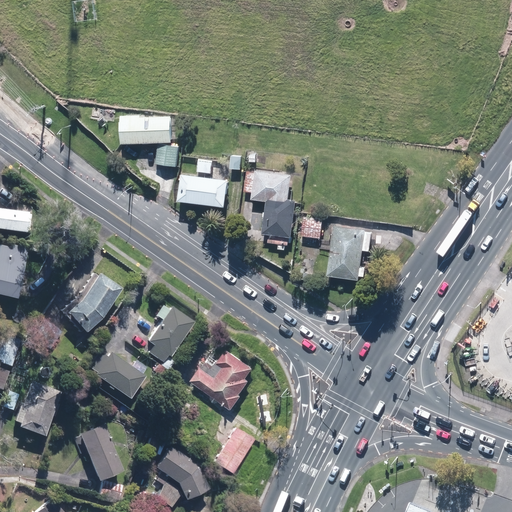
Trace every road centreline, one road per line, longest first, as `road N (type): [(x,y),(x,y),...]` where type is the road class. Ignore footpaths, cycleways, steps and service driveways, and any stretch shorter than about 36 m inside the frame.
road 1 (secondary): [(266,317),(0,126)]
road 2 (primary): [(495,434),(404,440),(317,479)]
road 3 (primary): [(417,305),(511,169)]
road 4 (primary): [(266,317),(340,318),(417,305)]
road 5 (primary): [(317,479),(298,340)]
